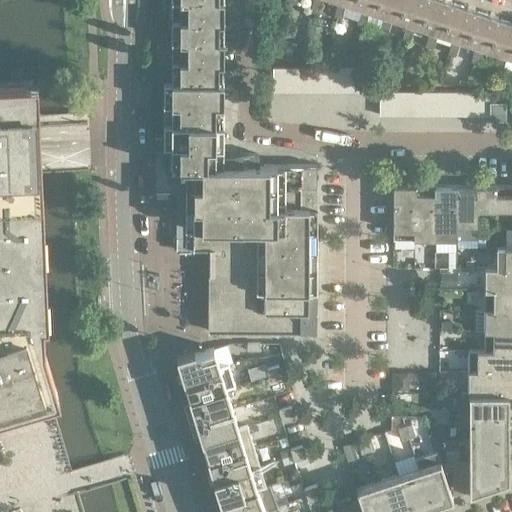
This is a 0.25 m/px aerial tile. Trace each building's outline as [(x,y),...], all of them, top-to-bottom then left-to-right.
[(156,162),(156,163),(156,186),(170,185),(177,193),(178,249),(194,249),(194,246),(207,247),(208,330),(315,330),(315,184),(315,164),(258,164),(258,153),(222,152),(222,93),(232,93),(232,84),(223,83),(223,0),(172,0),(172,21),(176,21),(176,39),(171,39),(172,80),(171,81),(163,81),(163,162),(156,162)] [(313,0),(312,7),(319,10),(321,0),(339,0),(341,1),(341,0),(313,0)] [(341,0),(341,1),(339,0),(337,0),(334,15),(341,17),(346,2),(361,7),(364,8),(367,0),(341,0)] [(367,0),(364,8),(361,7),(357,22),(364,25),(369,9),(383,14),(387,16),(391,0),(367,0)] [(391,0),(387,16),(383,14),(380,30),(386,32),(392,17),(406,22),(410,23),(417,0),(391,0)] [(417,0),(410,23),(406,22),(403,37),(409,39),(414,25),(429,29),(432,31),(442,0),(417,0)] [(442,0),(432,31),(429,29),(425,45),(432,47),(437,32),(451,37),(455,38),(465,7),(443,0),(442,0)] [(455,38),(451,37),(448,52),(455,54),(460,40),(474,44),(478,46),(488,15),(465,7),(455,38)] [(478,46),(474,44),(471,60),(478,62),(483,47),(497,52),(501,53),(511,22),(488,15),(478,46)] [(501,53),(497,52),(494,67),(501,70),(506,55),(511,56),(511,22),(501,53)] [(279,57),(291,60),(293,53),(281,49),(279,57)] [(365,55),(362,64),(369,64),(372,58),(365,55)] [(286,66),(273,66),(273,90),(286,90),(286,66)] [(298,66),(286,66),(286,90),(298,90),(298,66)] [(310,66),(298,66),(298,90),(310,90),(310,66)] [(322,66),(310,66),(310,90),(322,90),(322,66)] [(334,66),(322,66),(322,90),(334,90),(334,66)] [(346,66),(334,66),(334,90),(346,90),(346,66)] [(346,66),(346,90),(358,90),(358,66),(346,66)] [(370,66),(358,66),(358,90),(371,90),(370,66)] [(0,82),(0,511),(85,511),(50,396),(58,394),(46,352),(45,348),(44,324),(48,323),(37,81),(35,81),(0,82)] [(392,90),(379,90),(379,113),(392,113),(392,90)] [(404,90),(392,90),(392,113),(404,113),(404,90)] [(416,90),(404,90),(404,113),(416,113),(416,90)] [(428,90),(416,90),(416,113),(428,114),(428,90)] [(440,90),(428,90),(428,114),(440,114),(440,90)] [(452,90),(440,90),(440,114),(452,114),(452,90)] [(464,90),(452,90),(452,114),(464,114),(464,90)] [(476,90),(464,90),(464,114),(476,114),(476,90)] [(489,90),(476,90),(476,114),(489,114),(489,99),(489,90)] [(506,100),(489,99),(489,114),(490,119),(506,119),(506,100)] [(393,184),(393,238),(413,238),(414,184),(393,184)] [(414,184),(413,238),(434,238),(434,184),(414,184)] [(434,184),(434,238),(457,238),(457,225),(454,225),(455,184),(434,184)] [(496,185),(455,184),(454,225),(457,225),(457,238),(478,239),(478,237),(478,210),(496,210),(496,185)] [(511,185),(496,185),(496,210),(511,210),(511,185)] [(511,247),(497,247),(497,267),(497,269),(511,268),(511,247)] [(465,267),(473,267),(473,259),(465,259),(465,267)] [(484,267),(484,288),(511,288),(511,268),(497,269),(497,267),(484,267)] [(443,274),(443,285),(456,285),(456,274),(443,274)] [(511,288),(484,288),(484,309),(511,308),(511,288)] [(511,308),(484,309),(485,329),(511,329),(511,308)] [(452,319),(440,319),(440,329),(452,329),(452,319)] [(511,329),(485,329),(485,349),(485,350),(511,349),(511,329)] [(194,351),(176,356),(178,365),(175,366),(178,376),(182,375),(182,377),(219,365),(213,347),(194,353),(194,351)] [(468,349),(468,370),(511,370),(511,349),(485,350),(485,349),(468,349)] [(219,365),(182,377),(189,399),(226,388),(235,385),(228,363),(219,365)] [(278,364),(265,368),(267,374),(280,370),(278,364)] [(280,370),(267,374),(269,380),(282,377),(280,370)] [(511,370),(468,370),(468,392),(511,392),(511,370)] [(408,372),(394,372),(394,389),(408,389),(408,372)] [(207,393),(189,399),(195,419),(232,407),(226,388),(207,393)] [(508,392),(468,392),(468,415),(508,415),(508,392)] [(290,405),(278,409),(280,415),(292,412),(290,405)] [(232,407),(189,421),(194,439),(201,437),(201,438),(238,427),(232,407)] [(294,418),(292,412),(280,415),(282,422),(294,418)] [(508,415),(468,415),(468,436),(508,436),(508,415)] [(411,422),(404,424),(408,437),(415,435),(411,422)] [(404,424),(398,427),(402,439),(408,437),(404,424)] [(238,427),(201,438),(208,460),(254,446),(247,425),(238,427)] [(370,436),(364,438),(368,451),(374,448),(370,436)] [(508,436),(468,436),(469,458),(508,458),(508,436)] [(364,438),(357,440),(361,453),(368,451),(364,438)] [(344,446),(349,459),(358,456),(354,443),(344,446)] [(302,444),(290,448),(292,454),(304,450),(302,444)] [(254,446),(208,460),(209,466),(206,467),(209,477),(212,476),(213,478),(259,464),(254,446)] [(306,457),(304,450),(292,454),(294,461),(306,457)] [(436,450),(415,457),(418,467),(430,505),(434,504),(449,499),(452,497),(439,458),(437,450),(436,450)] [(508,458),(469,458),(469,493),(508,479),(508,458)] [(259,464),(213,478),(220,500),(266,486),(259,464)] [(418,467),(398,474),(410,511),(413,510),(428,505),(430,505),(418,467)] [(398,474),(377,480),(387,511),(408,511),(410,511),(398,474)] [(387,511),(377,480),(356,487),(364,511),(387,511)] [(266,486),(220,500),(224,511),(260,511),(277,506),(269,484),(266,486)] [(316,484),(303,488),(306,495),(318,490),(316,484)] [(320,496),(318,490),(306,495),(308,501),(320,496)]
